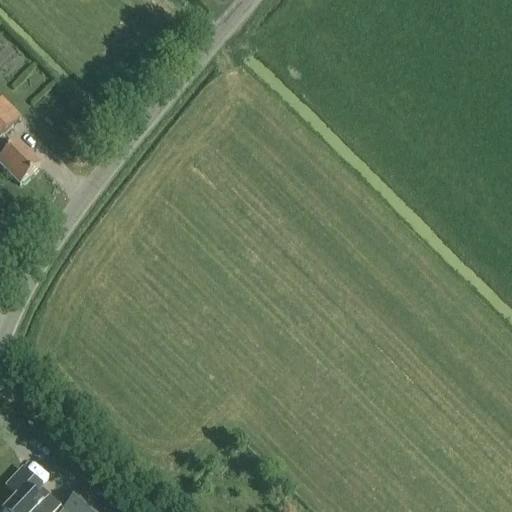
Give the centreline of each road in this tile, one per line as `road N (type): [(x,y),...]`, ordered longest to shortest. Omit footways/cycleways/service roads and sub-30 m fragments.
road 1 (unclassified): [(0,358),(53,228),(248,0)]
road 2 (unclassified): [(110,511),(0,405)]
